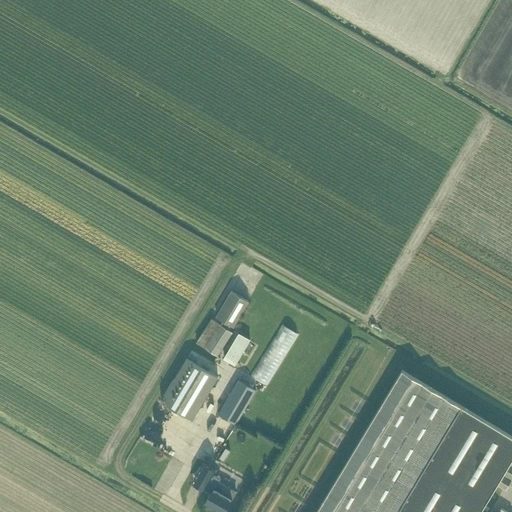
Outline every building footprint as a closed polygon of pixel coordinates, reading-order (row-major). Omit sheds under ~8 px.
[(234,327),(250,301),(232,291),(217,317),(223,320),(221,324),(212,318),(197,342),(217,355),(233,332),(229,329),(231,325),(234,327)] [(231,347),(224,358),(234,363),(240,353),(249,337),(240,332),(231,347)] [(237,358),(248,365),(242,374),(250,379),(262,361),(255,356),(253,360),(241,352),(237,358)] [(193,419),(218,376),(187,358),(161,401),(193,419)] [(402,369),(316,511),(480,511),(497,484),(506,489),(511,478),(511,435),(462,405),(456,402),(402,369)] [(239,379),(219,413),(236,424),(256,389),(245,382),(239,379)] [(289,399),(281,412),(301,424),(309,411),(289,399)] [(205,404),(200,415),(204,418),(210,407),(205,404)] [(169,480),(181,452),(167,445),(155,474),(169,480)] [(195,478),(192,484),(204,491),(205,490),(207,486),(208,485),(214,474),(217,470),(210,466),(205,463),(195,478)] [(210,494),(205,503),(207,501),(216,507),(215,509),(220,511),(224,511),(232,498),(236,491),(218,481),(220,478),(214,474),(208,485),(207,486),(205,490),(210,494)]
